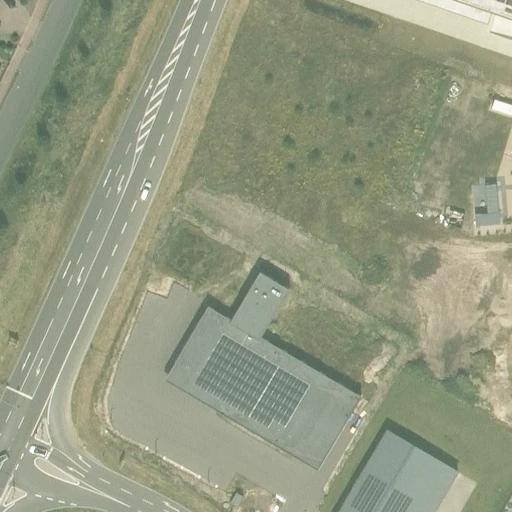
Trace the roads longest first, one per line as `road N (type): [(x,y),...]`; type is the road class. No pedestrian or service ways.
road 1 (primary): [(77,286),(197,0)]
road 2 (unclassified): [(93,486),(57,426),(77,286)]
road 3 (primary): [(3,444),(77,286)]
road 4 (residential): [(67,0),(0,144)]
